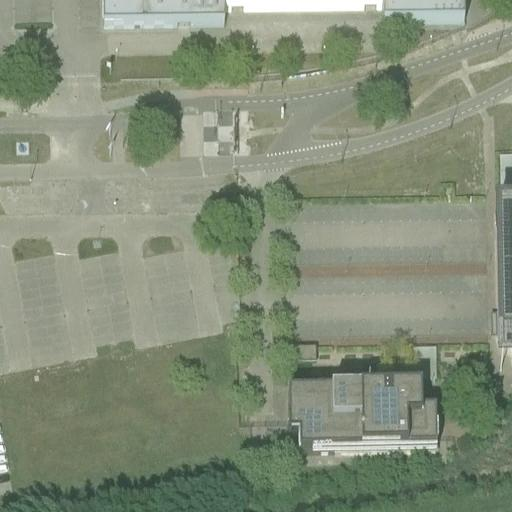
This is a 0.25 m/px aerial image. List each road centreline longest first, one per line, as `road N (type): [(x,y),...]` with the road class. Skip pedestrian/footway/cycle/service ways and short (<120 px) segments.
road 1 (unclassified): [(69,174),(268,162),(346,148),(420,127),(511,83)]
road 2 (unclassified): [(511,37),(345,93),(283,105),(156,111),(69,131)]
